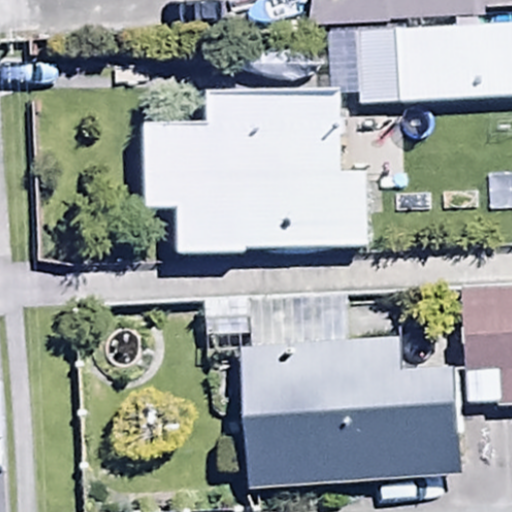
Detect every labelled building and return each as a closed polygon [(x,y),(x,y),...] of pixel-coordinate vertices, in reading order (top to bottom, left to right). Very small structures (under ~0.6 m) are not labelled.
[(511,0),(308,0),(303,33),(481,23),(481,12),(511,10),(511,0)] [(356,99),(356,112),(511,105),(511,31),(323,40),(326,100),(356,99)] [(203,129),(141,129),(142,219),(175,219),(175,263),(242,263),(242,256),(363,255),(363,181),(340,182),(339,104),(203,105),(203,129)] [(511,297),(458,300),(464,411),(497,410),(497,414),(511,413),(511,297)] [(397,380),(394,342),(234,356),(244,495),(459,479),(451,376),(397,380)]
